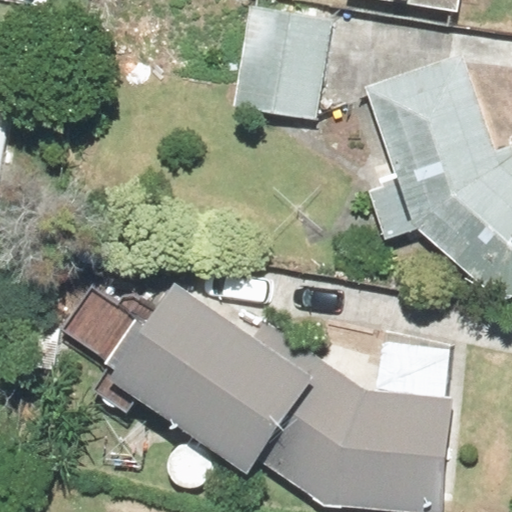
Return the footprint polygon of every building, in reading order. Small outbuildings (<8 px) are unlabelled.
[(411,0),(466,9),(467,0),(411,0)] [(325,119),(341,18),(258,5),(242,106),(325,119)] [(426,228),(503,292),(511,293),(511,146),(507,147),(473,53),(376,87),(407,172),(377,183),(397,238),(426,228)] [(22,96),(0,91),(0,198),(5,200),(22,96)] [(464,398),(454,397),(459,345),(395,331),(384,390),(377,390),(275,318),(267,330),(195,280),(127,376),(265,472),(272,461),(335,504),(418,511),(453,511),(455,499),(477,501),(480,472),(458,470),(464,398)]
